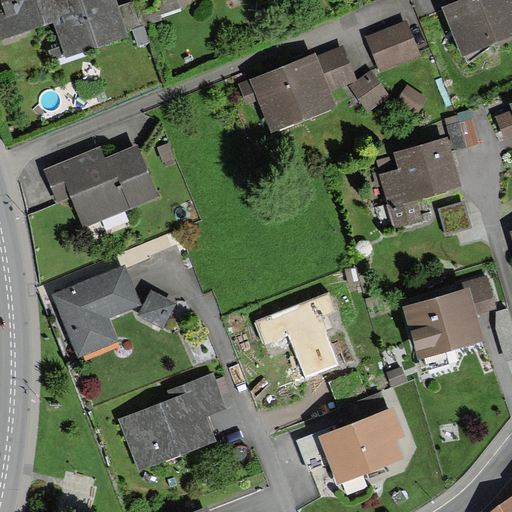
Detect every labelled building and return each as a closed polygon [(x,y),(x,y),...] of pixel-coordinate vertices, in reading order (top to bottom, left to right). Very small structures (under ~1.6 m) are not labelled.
[(109,0),(0,0),(0,28),(14,24),(16,30),(39,22),(36,16),(54,10),(66,44),(83,38),(85,44),(120,32),(109,0)] [(511,0),(465,0),(451,6),(459,27),(456,28),(464,47),(489,37),(491,41),(511,32),(511,0)] [(370,38),(381,67),(416,53),(404,24),(370,38)] [(262,94),(274,123),(328,102),(323,90),(352,79),(340,50),(259,82),(258,79),(243,85),(248,99),(262,94)] [(356,87),(368,105),(383,95),(370,77),(356,87)] [(410,91),(403,101),(415,110),(422,99),(410,91)] [(461,122),(459,123),(466,147),(479,144),(472,119),(461,122)] [(454,151),(466,147),(459,123),(446,126),(450,139),(454,151)] [(456,160),(454,151),(447,153),(444,141),(399,154),(404,170),(383,176),(397,224),(419,217),(413,196),(456,183),(450,162),(456,160)] [(90,198),(98,219),(155,195),(136,148),(86,168),(82,156),(49,170),(61,199),(72,194),(76,203),(90,198)] [(469,227),(462,202),(439,209),(447,234),(469,227)] [(103,344),(94,321),(137,303),(123,268),(56,295),(79,353),(103,344)] [(444,347),(479,337),(469,305),(473,303),(477,310),(492,306),(484,279),(462,285),(464,292),(408,308),(422,353),(429,372),(449,366),(444,347)] [(255,320),(264,344),(288,335),(305,379),(340,365),(321,317),(336,311),(329,291),(255,320)] [(141,314),(162,325),(172,304),(152,294),(141,314)] [(329,382),(339,407),(367,396),(357,371),(329,382)] [(129,437),(141,466),(211,438),(200,410),(221,402),(210,377),(172,392),(176,400),(123,420),(124,422),(133,418),(139,433),(129,437)] [(390,412),(326,437),(323,430),(297,440),(309,470),(334,460),(340,477),(397,455),(390,436),(398,433),(390,412)] [(511,511),(511,501),(496,511),(511,511)]
